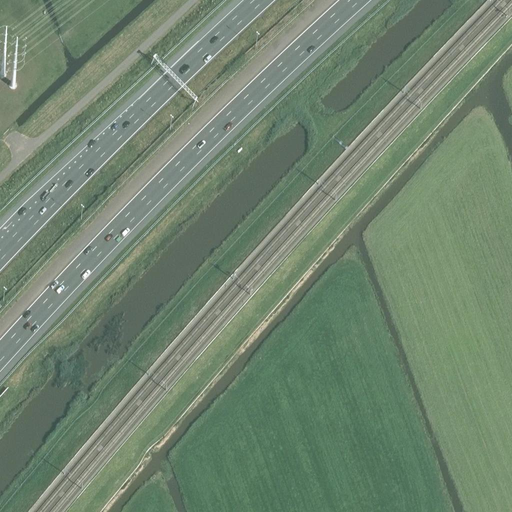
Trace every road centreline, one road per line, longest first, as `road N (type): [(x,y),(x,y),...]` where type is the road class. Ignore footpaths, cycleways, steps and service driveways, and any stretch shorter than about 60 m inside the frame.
road 1 (motorway): [(0,359),(352,0)]
road 2 (motorway): [(260,0),(0,257)]
